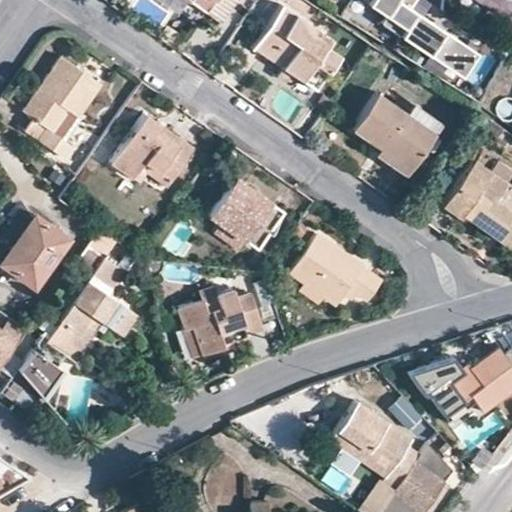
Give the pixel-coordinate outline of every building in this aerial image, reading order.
[(189,0),(202,8),(208,0),(189,0)] [(217,19),(229,0),(208,0),(202,8),(217,19)] [(365,0),(362,6),(371,12),(368,18),(443,68),(448,61),(464,71),(475,54),(440,31),(437,36),(428,30),(431,25),(406,8),(411,0),(365,0)] [(475,0),(503,16),(511,0),(475,0)] [(250,46),(286,71),(311,89),(313,90),(336,57),(321,46),(327,38),(278,5),(250,46)] [(440,31),(431,25),(428,30),(437,36),(440,31)] [(75,114),(97,82),(57,54),(19,109),(43,126),(36,137),(61,155),(69,143),(65,141),(50,130),(64,108),(75,114)] [(448,61),(443,68),(459,78),(464,71),(448,61)] [(305,96),(311,89),(286,71),(280,79),(305,96)] [(430,131),(438,121),(394,90),(386,101),(430,131)] [(406,165),(430,131),(386,101),(371,91),(348,125),(376,144),(406,165)] [(325,97),(319,94),(314,101),(320,105),(325,97)] [(75,114),(64,108),(50,130),(65,141),(79,119),(75,114)] [(166,178),(188,145),(140,111),(107,160),(127,174),(139,159),(166,178)] [(376,144),(371,151),(402,172),(406,165),(376,144)] [(511,173),(484,155),(478,165),(475,169),(464,161),(435,202),(454,215),(457,211),(511,248),(511,247),(511,173)] [(478,165),(467,157),(464,161),(475,169),(478,165)] [(135,179),(141,171),(161,185),(166,178),(139,159),(127,174),(135,179)] [(253,246),(279,209),(229,174),(204,212),(215,221),(240,237),(253,246)] [(62,236),(29,214),(0,256),(0,262),(29,283),(62,236)] [(303,225),(295,220),(288,231),(295,237),(303,225)] [(215,221),(209,230),(234,247),(240,237),(215,221)] [(366,294),(377,277),(311,231),(285,269),(300,280),(300,279),(319,293),(332,301),(346,280),(366,294)] [(121,272),(99,255),(45,331),(40,337),(62,352),(71,358),(97,320),(118,335),(133,314),(105,295),(121,272)] [(160,260),(144,258),(147,273),(148,273),(149,273),(150,272),(151,272),(152,271),(153,271),(154,270),(155,269),(156,268),(157,267),(157,266),(158,266),(158,265),(159,263),(159,262),(159,261),(160,260)] [(300,280),(294,287),(314,301),(319,293),(300,279),(300,280)] [(245,290),(230,296),(227,286),(211,291),(209,283),(193,289),(196,297),(171,306),(177,324),(185,322),(195,350),(218,342),(213,329),(238,321),(243,334),(258,328),(245,290)] [(243,334),(238,321),(213,329),(218,342),(243,334)] [(37,326),(31,322),(26,328),(33,332),(40,337),(45,331),(37,326)] [(185,322),(177,324),(186,352),(195,350),(185,322)] [(0,354),(11,338),(0,330),(0,354)] [(43,396),(62,368),(57,364),(62,352),(40,337),(33,332),(26,343),(31,348),(27,353),(22,348),(10,368),(43,396)] [(31,348),(26,343),(22,348),(27,353),(31,348)] [(474,400),(484,414),(511,393),(511,366),(497,346),(462,368),(455,360),(410,375),(427,399),(431,397),(448,419),(474,400)] [(380,478),(391,486),(392,486),(411,457),(412,458),(412,457),(416,451),(404,442),(407,436),(352,398),(328,435),(383,472),(380,478)] [(399,398),(389,406),(411,428),(419,420),(399,398)] [(416,451),(412,457),(412,458),(411,457),(392,486),(391,486),(389,491),(373,511),(413,511),(416,508),(420,511),(441,477),(439,476),(448,463),(424,440),(416,451)] [(420,511),(421,511),(426,511),(446,481),(441,477),(420,511)] [(152,511),(142,497),(119,511),(152,511)] [(245,503),(244,511),(262,511),(262,502),(245,503)]
